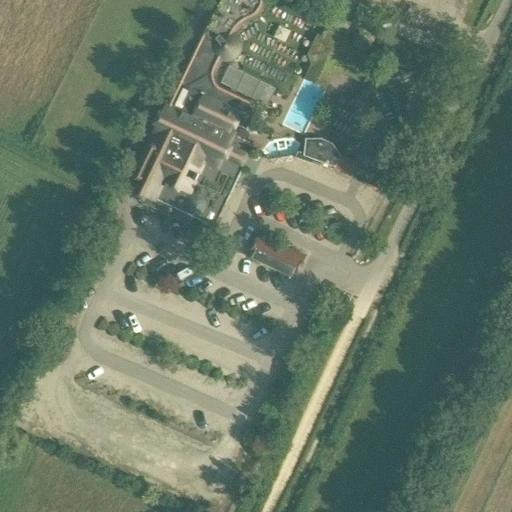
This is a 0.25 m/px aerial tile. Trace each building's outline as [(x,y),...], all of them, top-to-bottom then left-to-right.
[(220,0),(204,35),(206,36),(220,43),(219,44),(215,53),(216,55),(217,56),(218,56),(219,56),(219,57),(221,57),(223,58),(225,58),(228,58),(231,57),(233,55),(234,54),(236,52),(237,51),(237,48),(238,46),(237,43),(237,40),(236,39),(234,36),(232,34),(234,31),(238,26),(242,22),(254,16),(258,13),(260,11),(262,5),(262,0),(220,0)] [(381,13),(358,3),(356,7),(353,13),(376,24),(381,13)] [(367,55),(376,36),(357,27),(348,46),(367,55)] [(318,36),(309,54),(312,61),(336,73),(338,69),(357,77),(365,60),(347,51),(343,40),(328,33),(318,36)] [(197,46),(129,187),(143,194),(139,202),(189,225),(192,217),(197,219),(215,228),(243,168),(242,168),(231,162),(238,149),(230,145),(234,138),(236,133),(232,131),(235,124),(249,130),(254,120),(255,115),(254,108),(252,104),(250,102),(245,99),(219,87),(214,84),(211,79),(208,72),(209,66),(212,59),(215,53),(219,44),(220,43),(206,36),(204,35),(203,34),(197,46)] [(374,162),(399,173),(411,147),(386,136),(374,162)] [(296,158),(321,167),(322,163),(353,177),(360,163),(339,154),(333,145),(322,139),(320,139),(306,140),(304,155),(298,153),(296,158)] [(259,234),(248,256),(295,278),(305,256),(259,234)]
